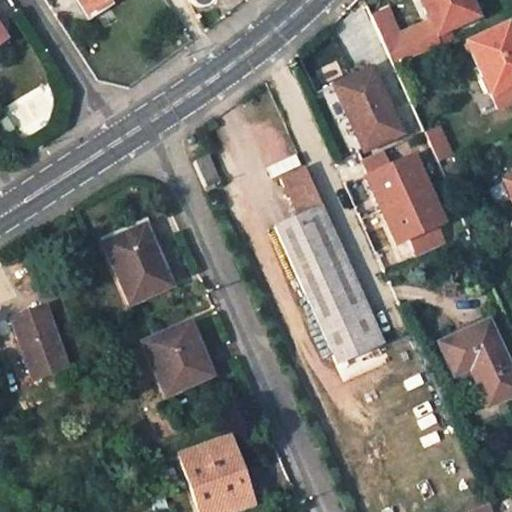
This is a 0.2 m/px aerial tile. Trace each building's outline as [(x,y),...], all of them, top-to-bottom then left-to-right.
[(114,4),(111,0),(107,0),(93,9),(86,0),(68,0),(83,24),(114,4)] [(86,0),(93,9),(107,0),(86,0)] [(467,0),(421,0),(429,17),(437,33),(475,15),(467,0)] [(387,10),(371,17),(380,39),(397,31),(387,10)] [(397,31),(380,39),(393,66),(442,44),(437,33),(429,17),(397,31)] [(0,18),(0,50),(15,41),(0,18)] [(511,38),(506,25),(468,42),(482,74),(486,72),(494,89),(487,92),(494,108),(511,99),(511,38)] [(371,69),(334,86),(363,150),(400,134),(371,69)] [(451,158),(436,124),(422,131),(437,164),(451,158)] [(412,156),(390,166),(382,150),(362,160),(370,175),(368,176),(398,242),(411,236),(420,255),(444,244),(436,225),(442,222),(412,156)] [(358,154),(343,161),(345,166),(360,159),(358,154)] [(214,182),(219,180),(208,156),(194,162),(207,191),(216,188),(214,182)] [(461,181),(453,162),(445,165),(453,184),(461,181)] [(382,343),(304,169),(282,179),(298,216),(275,226),(337,364),(382,343)] [(511,177),(503,181),(511,201),(511,177)] [(143,224),(103,242),(128,303),(169,286),(143,224)] [(44,306),(11,318),(32,378),(66,365),(44,306)] [(511,376),(487,321),(439,343),(453,375),(470,367),(487,405),(511,394),(511,376)] [(187,324),(143,343),(164,394),(210,376),(187,324)] [(226,441),(179,457),(191,490),(195,488),(202,511),(224,511),(247,504),(226,441)] [(459,483),(434,492),(441,511),(465,502),(459,483)]
